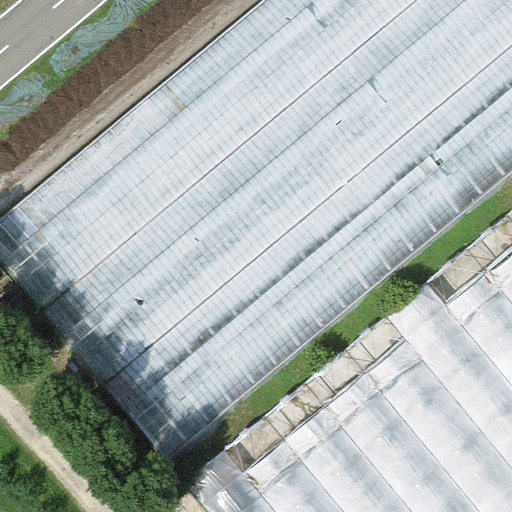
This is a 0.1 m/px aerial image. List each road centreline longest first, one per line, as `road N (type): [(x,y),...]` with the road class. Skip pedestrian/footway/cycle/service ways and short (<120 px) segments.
road 1 (track): [(0,191),(224,0)]
road 2 (track): [(0,410),(89,511)]
